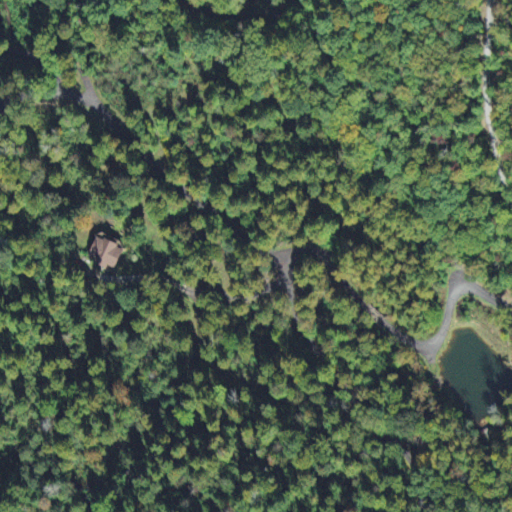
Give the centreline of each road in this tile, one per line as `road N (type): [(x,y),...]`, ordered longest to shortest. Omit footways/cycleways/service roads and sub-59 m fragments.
road 1 (residential): [(0,106),(31,96),(91,103),(159,177),(264,254),(329,258),(345,285),(418,344),(441,336),(459,293),(474,290),(511,310)]
road 2 (residential): [(284,255),(298,323),(347,393),(407,453),(424,511)]
road 3 (residential): [(287,273),(252,294),(202,295),(201,340)]
